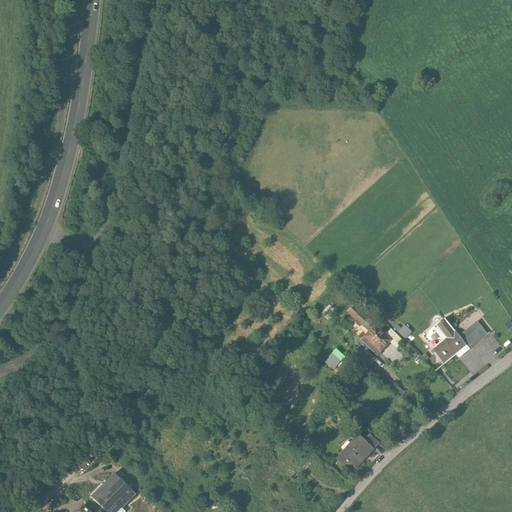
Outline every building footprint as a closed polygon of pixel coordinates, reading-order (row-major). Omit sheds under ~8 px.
[(368,319),(353,306),(347,313),(361,326),(368,319)] [(444,366),(467,347),(445,319),(437,325),(448,339),(433,352),(444,366)] [(397,322),(392,329),(406,338),(411,332),(397,322)] [(360,342),(377,357),(391,340),(375,325),(360,342)] [(480,325),(462,339),(470,349),(488,335),(480,325)] [(373,361),(364,353),(357,360),(366,369),(373,361)] [(395,408),(384,420),(390,426),(395,421),(397,423),(400,420),(398,418),(401,414),(395,408)] [(380,444),(370,435),(364,442),(373,449),(374,450),(380,444)] [(364,442),(360,437),(344,454),(350,460),(348,462),(348,463),(355,469),(373,449),(364,442)] [(344,454),(338,460),(345,466),(348,463),(348,462),(350,460),(344,454)] [(114,474),(90,498),(104,511),(125,511),(139,499),(114,474)]
